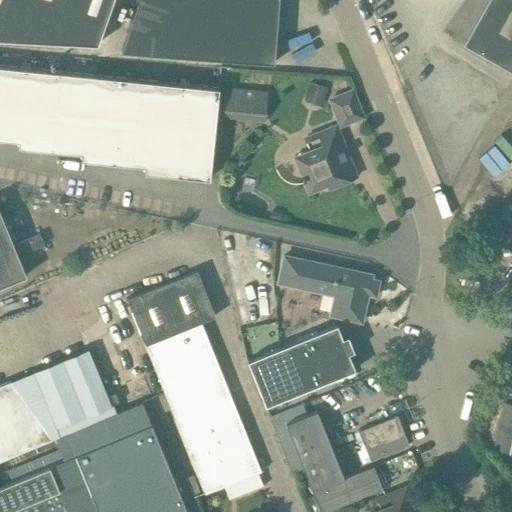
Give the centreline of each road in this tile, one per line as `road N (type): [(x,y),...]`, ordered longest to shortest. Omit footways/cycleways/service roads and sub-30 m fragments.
road 1 (unclassified): [(430,310),(437,241),(430,213),(337,0)]
road 2 (unclassified): [(474,511),(416,363),(430,310)]
